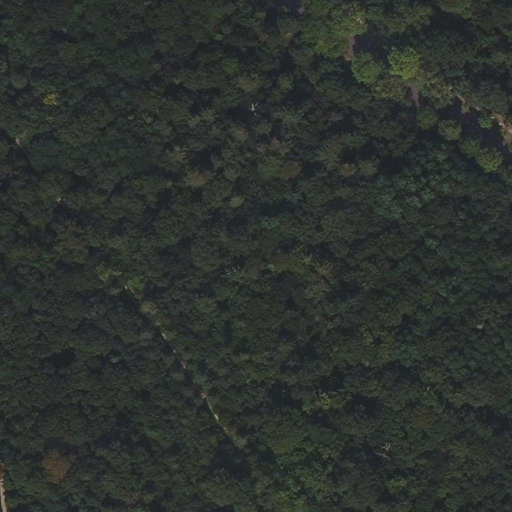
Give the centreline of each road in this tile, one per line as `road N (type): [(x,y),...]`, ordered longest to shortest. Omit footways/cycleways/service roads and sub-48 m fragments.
road 1 (track): [(285,511),(0,117)]
road 2 (secondary): [(511,154),(301,0)]
